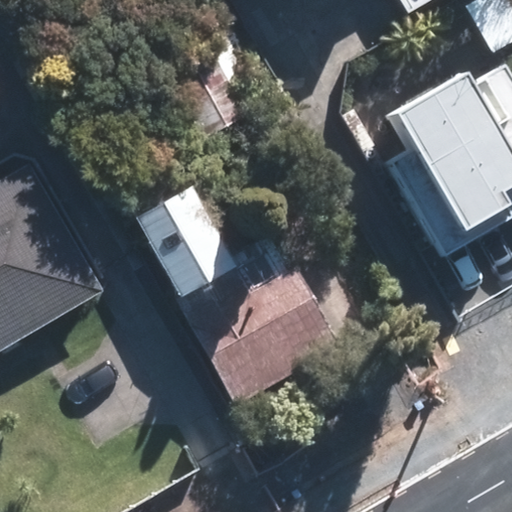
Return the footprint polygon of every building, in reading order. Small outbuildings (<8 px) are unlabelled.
[(390,0),(398,13),(419,0),(390,0)] [(255,86),(216,17),(151,54),(190,123),(255,86)] [(511,93),(496,66),(455,89),(449,79),(378,120),(397,153),(379,163),(432,256),(511,209),(511,93)] [(240,185),(271,166),(255,137),(224,155),(240,185)] [(0,348),(93,296),(21,167),(0,179),(0,348)] [(226,411),(331,350),(287,273),(238,301),(176,192),(123,222),(169,303),(166,305),(226,411)]
